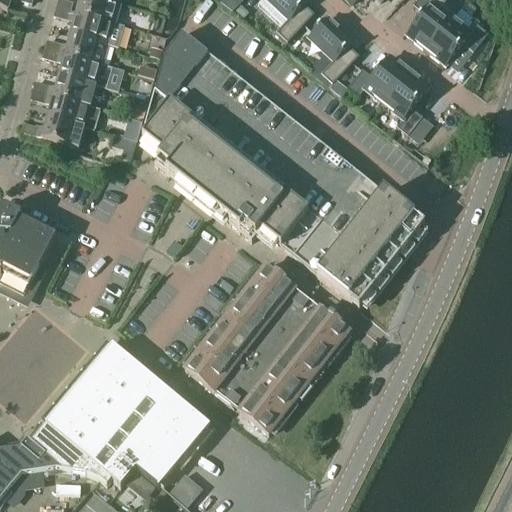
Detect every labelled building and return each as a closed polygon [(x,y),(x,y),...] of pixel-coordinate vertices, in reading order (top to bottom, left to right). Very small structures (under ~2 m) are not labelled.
[(33,8),(34,0),(0,0),(0,12),(8,14),(11,3),(33,8)] [(120,7),(96,0),(81,0),(77,17),(114,27),(120,7)] [(303,0),(262,0),(289,26),(277,38),(287,48),(313,19),(303,10),(309,4),(303,0)] [(423,19),(407,40),(426,55),(451,23),(457,15),(437,0),(423,0),(414,13),(423,19)] [(59,2),(56,11),(71,15),(74,6),(59,2)] [(56,11),(53,21),(75,26),(71,38),(108,48),(108,50),(118,52),(124,30),(114,27),(77,17),(71,15),(56,11)] [(327,21),(308,42),(335,67),(322,80),(332,89),(359,61),(349,52),(354,46),(327,21)] [(451,23),(426,55),(447,71),(463,50),(473,57),(487,39),(477,31),(471,39),(451,23)] [(166,59),(142,141),(163,157),(155,168),(252,245),(260,234),(359,313),(411,247),(425,229),(184,36),(166,59)] [(47,43),(44,53),(102,69),(108,50),(108,48),(71,38),(68,49),(47,43)] [(44,53),(42,62),(63,68),(60,79),(97,90),(96,91),(106,94),(111,72),(102,70),(102,69),(44,53)] [(362,76),(348,94),(358,101),(363,94),(383,110),(409,77),(389,61),(371,83),(362,76)] [(409,77),(383,110),(403,126),(398,133),(408,141),(422,123),(411,114),(428,92),(409,77)] [(35,85),(33,94),(91,111),(96,91),(97,90),(60,79),(56,91),(35,85)] [(33,94),(30,104),(51,110),(48,121),(85,131),(85,132),(94,135),(100,113),(91,111),(33,94)] [(24,127),(21,137),(36,141),(42,142),(79,153),(85,132),(85,131),(48,121),(45,133),(24,127)] [(115,141),(113,151),(123,153),(121,163),(123,163),(131,165),(134,155),(136,147),(115,141)] [(12,217),(5,214),(0,215),(0,288),(24,301),(56,239),(12,216),(12,217)] [(330,321),(266,271),(185,374),(269,439),(349,337),(335,325),(336,323),(331,319),(330,321)] [(21,452),(0,454),(0,505),(22,479),(56,474),(85,478),(100,484),(107,490),(112,484),(121,492),(136,473),(159,492),(210,431),(113,350),(32,447),(28,444),(21,452)] [(187,511),(202,493),(184,479),(170,497),(187,511)]
